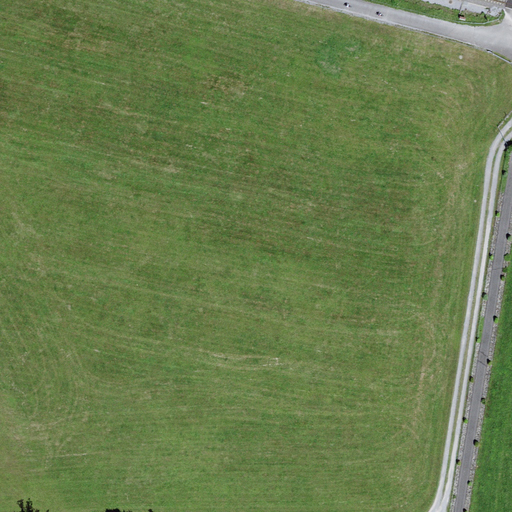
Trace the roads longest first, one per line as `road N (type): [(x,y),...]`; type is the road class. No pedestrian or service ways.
road 1 (track): [(511,128),(496,149),(440,511)]
road 2 (track): [(325,0),(511,43)]
